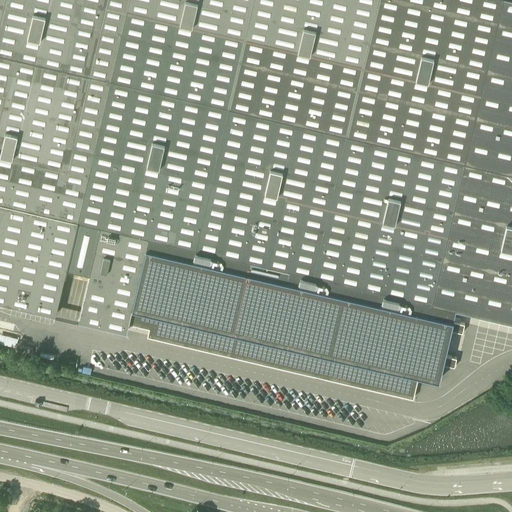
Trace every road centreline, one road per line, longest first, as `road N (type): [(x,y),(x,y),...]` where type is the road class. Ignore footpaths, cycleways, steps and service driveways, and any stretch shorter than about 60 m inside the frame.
road 1 (tertiary): [(511,481),(421,484),(0,382)]
road 2 (primary): [(374,511),(231,474),(0,429)]
road 3 (primary): [(0,452),(253,511)]
road 4 (unclassified): [(115,511),(0,478)]
